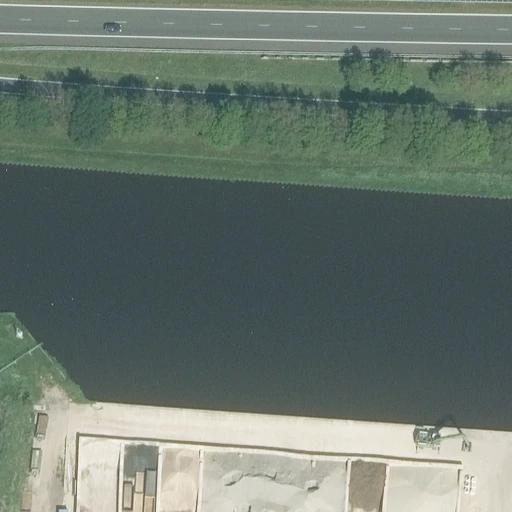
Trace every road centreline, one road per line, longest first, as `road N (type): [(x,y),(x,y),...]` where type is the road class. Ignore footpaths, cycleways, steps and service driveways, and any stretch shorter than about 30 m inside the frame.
road 1 (motorway): [(0,82),(261,93),(511,116)]
road 2 (motorway): [(0,20),(511,31)]
